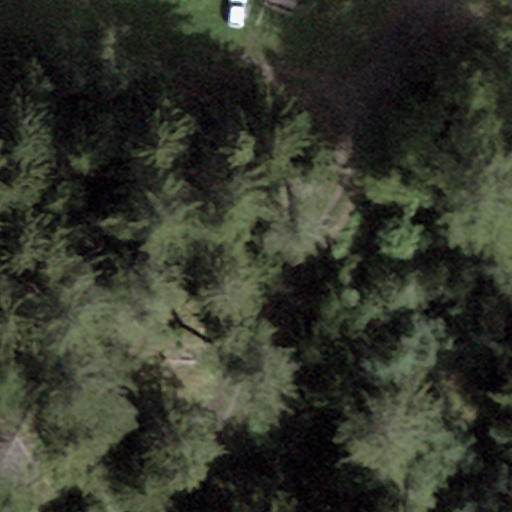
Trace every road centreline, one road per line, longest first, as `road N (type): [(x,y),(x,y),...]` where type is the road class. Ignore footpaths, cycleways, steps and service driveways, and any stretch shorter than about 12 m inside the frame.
road 1 (track): [(183,511),(376,108)]
road 2 (track): [(376,108),(123,31),(98,0)]
road 3 (track): [(376,108),(430,0)]
